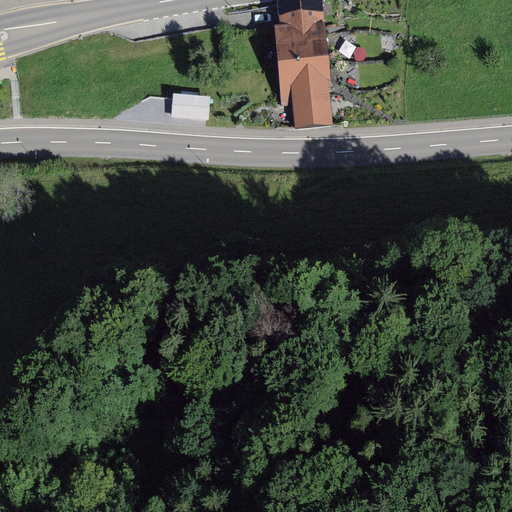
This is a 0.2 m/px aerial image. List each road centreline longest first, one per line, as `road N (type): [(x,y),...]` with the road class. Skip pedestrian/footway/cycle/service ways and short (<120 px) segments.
road 1 (tertiary): [(511,142),(256,155),(0,145)]
road 2 (secondary): [(180,0),(0,38)]
